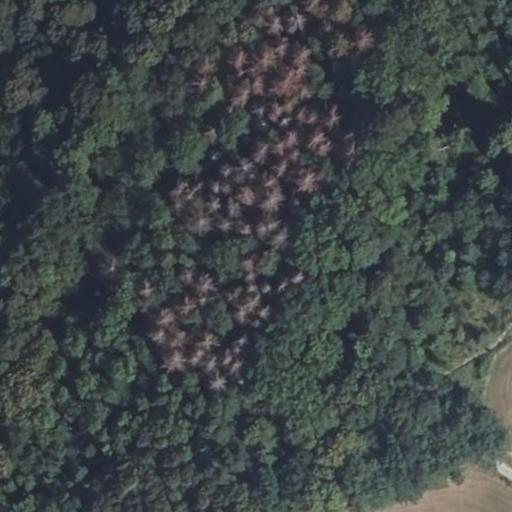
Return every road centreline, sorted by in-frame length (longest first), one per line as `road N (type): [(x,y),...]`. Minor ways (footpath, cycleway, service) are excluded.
road 1 (track): [(360,434),(330,440),(190,511)]
road 2 (track): [(360,434),(407,425),(469,437),(511,469)]
